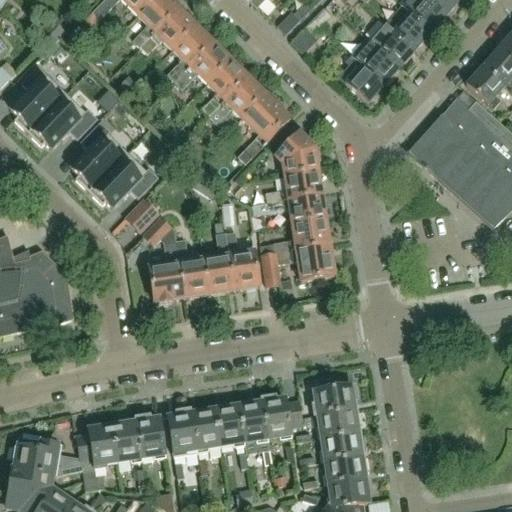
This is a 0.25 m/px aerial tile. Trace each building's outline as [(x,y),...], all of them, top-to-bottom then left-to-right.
[(156,0),(107,0),(86,22),(93,30),(119,3),(137,20),(156,0)] [(139,52),(178,13),(165,0),(156,0),(137,20),(147,30),(132,45),(139,52)] [(314,10),(323,0),(311,0),(308,4),(314,10)] [(446,18),(426,0),(424,0),(409,17),(430,36),(446,18)] [(426,0),(446,18),(461,0),(462,1),(463,0),(426,0)] [(300,25),(314,10),(308,4),(293,18),(300,25)] [(430,36),(409,17),(400,9),(385,27),(393,35),(414,54),(430,36)] [(171,54),(195,30),(178,13),(139,52),(147,59),(162,44),(171,54)] [(323,13),(312,23),(320,31),(330,21),(323,13)] [(300,25),(293,18),(291,16),(276,31),(285,40),(300,25)] [(64,34),(50,22),(39,35),(53,47),(64,34)] [(310,41),(320,31),(312,23),(302,34),(310,41)] [(414,54),(393,35),(385,27),(368,45),(377,53),(378,53),(398,72),(414,54)] [(174,86),(213,47),(195,30),(171,54),(181,64),(167,79),(174,86)] [(511,39),(499,54),(511,65),(511,39)] [(382,90),(398,72),(378,53),(377,53),(368,45),(367,44),(351,62),(362,71),(382,90)] [(206,88),(230,63),(213,47),(174,86),(182,93),(196,79),(206,88)] [(503,90),(511,80),(511,65),(499,54),(483,72),(503,90)] [(208,120),(247,80),(230,63),(206,88),(216,98),(202,113),(208,120)] [(14,124),(27,137),(66,98),(37,70),(20,87),(29,95),(11,114),(17,121),(14,124)] [(0,92),(11,81),(0,71),(0,92)] [(382,90),(362,71),(346,89),(345,88),(344,89),(367,109),(368,108),(367,107),(382,90)] [(503,90),(483,72),(467,90),(466,89),(465,90),(492,114),(500,105),(494,100),(503,90)] [(240,122),(265,98),(247,80),(208,120),(216,128),(231,113),(240,122)] [(85,116),(66,98),(27,137),(41,150),(44,147),(51,153),(68,136),(77,144),(97,123),(87,114),(85,116)] [(245,168),(290,123),(265,98),(240,122),(259,140),(238,161),(245,168)] [(511,139),(509,137),(477,105),(468,114),(457,102),(439,121),(440,122),(409,156),(408,156),(408,157),(492,232),(511,212),(511,139)] [(175,125),(165,135),(173,143),(183,132),(175,125)] [(88,196),(127,157),(107,138),(110,136),(100,126),(80,147),(89,156),(72,173),(78,180),(75,183),(88,196)] [(318,173),(314,151),(299,136),(275,160),(282,168),(284,179),(318,173)] [(127,157),(88,196),(102,209),(105,206),(112,212),(129,195),(138,203),(158,182),(148,173),(146,175),(127,157)] [(322,199),(318,173),(284,179),(286,193),(265,196),(267,207),(322,199)] [(234,191),(229,200),(241,206),(246,196),(234,191)] [(322,199),(267,207),(252,209),(254,220),(289,214),(292,229),(325,224),(322,199)] [(139,236),(157,218),(143,204),(125,222),(139,236)] [(231,209),(221,210),(222,221),(233,220),(231,209)] [(184,302),(176,245),(174,234),(161,222),(143,240),(153,249),(159,243),(163,247),(166,268),(148,271),(153,307),(157,306),(157,308),(172,306),(172,304),(184,302)] [(329,249),(325,224),(292,229),(294,244),(259,249),(261,260),(275,257),(329,249)] [(259,290),(254,255),(238,257),(235,236),(225,238),(234,294),(259,290)] [(234,294),(225,238),(215,239),(218,260),(203,262),(209,298),(234,294)] [(0,341),(29,334),(73,324),(66,280),(41,255),(29,261),(25,261),(25,265),(13,267),(7,240),(0,242),(0,341)] [(209,298),(203,262),(188,265),(185,244),(176,245),(184,302),(209,298)] [(334,272),(333,265),(331,263),(329,249),(275,257),(277,269),(297,266),(300,286),(334,281),(333,274),(334,272)] [(280,289),(277,269),(275,257),(261,260),(265,291),(280,289)] [(353,414),(351,404),(355,403),(353,391),(349,392),(349,390),(314,395),(316,408),(311,409),(313,420),(317,420),(317,419),(353,414)] [(291,443),(285,409),(284,403),(274,405),(273,401),(261,403),(262,406),(261,407),(266,443),(278,441),(279,445),(291,443)] [(266,443),(261,407),(251,408),(250,405),(238,407),(239,410),(237,410),(243,446),(255,445),(256,448),(267,446),(266,443)] [(244,450),(243,446),(237,410),(227,412),(227,409),(215,410),(216,414),(214,414),(219,450),(232,448),(232,452),(244,450)] [(219,450),(214,414),(212,415),(212,411),(200,413),(200,416),(189,418),(195,454),(196,458),(208,456),(207,452),(219,450)] [(356,437),(355,427),(358,427),(356,415),(353,415),(353,414),(317,419),(317,420),(319,431),(315,432),(317,444),(321,443),(356,437)] [(195,454),(189,418),(188,418),(188,415),(177,417),(177,420),(166,422),(172,462),(184,460),(183,456),(195,454)] [(165,463),(158,423),(148,424),(147,421),(136,423),(136,426),(134,427),(140,463),(152,461),(153,465),(165,463)] [(140,463),(134,427),(125,428),(124,425),(112,427),(113,430),(111,430),(117,467),(129,465),(129,469),(141,467),(140,463)] [(117,467),(111,430),(109,430),(109,427),(97,429),(97,432),(87,434),(88,440),(93,474),(105,472),(104,469),(117,467)] [(360,461),(359,451),(362,450),(360,438),(357,439),(356,437),(321,443),(322,454),(318,455),(320,467),(324,467),(324,466),(360,461)] [(93,474),(88,440),(76,442),(79,464),(81,476),(82,476),(84,476),(93,474)] [(13,473),(51,481),(55,481),(81,476),(79,464),(55,460),(57,449),(18,442),(16,452),(13,451),(11,464),(14,465),(13,473)] [(294,464),(292,451),(285,452),(287,465),(294,464)] [(270,468),(268,455),(261,456),(263,469),(270,468)] [(247,472),(245,458),(238,459),(240,473),(247,472)] [(364,484),(362,474),(366,473),(364,461),(360,462),(360,461),(324,466),(324,467),(326,478),(322,478),(324,491),(328,490),(364,484)] [(313,468),(312,462),(298,464),(299,470),(313,468)] [(206,478),(204,465),(198,466),(200,479),(206,478)] [(182,482),(180,468),(174,469),(176,483),(182,482)] [(49,492),(51,481),(13,473),(11,473),(11,476),(8,477),(7,485),(9,487),(7,496),(4,510),(14,511),(38,511),(44,503),(55,496),(49,492)] [(143,473),(136,474),(140,499),(148,501),(143,473)] [(84,476),(85,486),(95,484),(95,481),(93,474),(84,476)] [(103,494),(101,480),(95,481),(95,484),(95,485),(97,495),(103,494)] [(284,480),(275,482),(276,491),(285,490),(284,480)] [(320,490),(319,483),(303,485),(305,493),(320,490)] [(95,484),(85,486),(87,495),(96,494),(95,485),(95,484)] [(368,508),(366,497),(369,497),(368,484),(364,485),(364,484),(328,490),(330,505),(326,506),(327,511),(361,511),(361,509),(368,508)] [(246,493),(242,494),(244,510),(252,508),(250,493),(246,493)] [(67,511),(73,504),(66,499),(64,502),(55,496),(44,503),(38,511),(67,511)] [(93,511),(96,511),(104,501),(98,497),(90,509),(93,511)] [(315,509),(317,503),(303,499),(301,504),(315,509)] [(173,511),(172,502),(160,504),(161,511),(173,511)]
